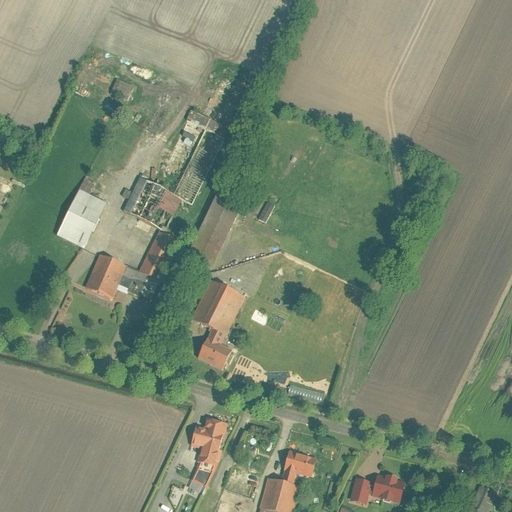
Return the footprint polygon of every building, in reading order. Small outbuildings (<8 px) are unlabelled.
[(134,88),(93,70),(88,82),(129,100),(134,88)] [(193,206),(230,132),(192,114),(168,162),(185,171),(173,196),(183,201),(193,206)] [(79,191),(88,195),(95,183),(86,178),(79,191)] [(140,180),(124,212),(167,233),(183,201),(173,196),(140,180)] [(88,195),(79,191),(57,236),(84,249),(106,204),(88,195)] [(210,270),(234,213),(209,202),(184,259),(210,270)] [(267,203),(257,220),(264,224),(273,207),(267,203)] [(176,241),(157,233),(139,273),(158,281),(176,241)] [(100,257),(86,289),(113,301),(127,269),(100,257)] [(129,269),(119,290),(140,299),(141,295),(150,299),(158,281),(139,273),(129,269)] [(245,298),(211,282),(192,321),(212,331),(227,338),(245,298)] [(227,338),(212,331),(208,340),(222,347),(227,338)] [(198,360),(222,371),(232,351),(222,347),(208,340),(198,360)] [(322,405),(325,394),(290,384),(287,395),(322,405)] [(195,429),(191,446),(202,449),(198,463),(216,468),(217,462),(220,462),(222,452),(220,452),(227,425),(206,420),(203,431),(195,429)] [(317,460),(290,453),(285,472),(295,474),(312,478),(317,460)] [(216,468),(198,463),(191,479),(207,487),(216,468)] [(293,486),(295,474),(285,472),(282,484),(293,486)] [(372,496),(372,497),(401,504),(406,485),(397,483),(398,480),(385,477),(384,480),(377,478),(375,485),(372,496)] [(270,511),(294,511),(300,488),(293,486),(282,484),(268,480),(261,510),(270,511)] [(355,480),(350,502),(367,506),(370,496),(372,496),(375,485),(355,480)] [(490,511),(497,495),(480,487),(469,511),(490,511)]
